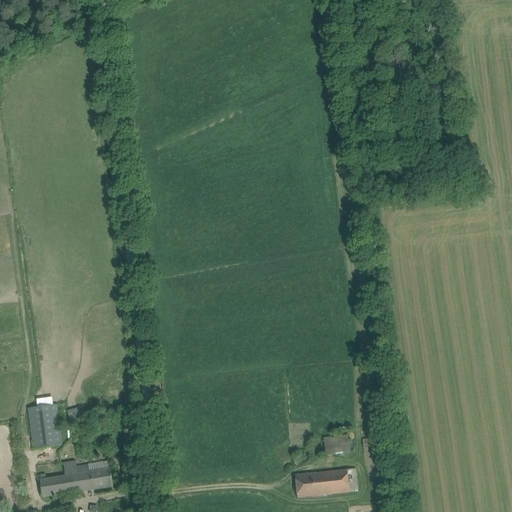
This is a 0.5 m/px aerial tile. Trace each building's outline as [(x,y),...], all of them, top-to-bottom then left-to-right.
[(57,404),(28,408),(33,449),(63,444),(57,404)] [(350,452),(347,435),(323,438),(326,455),(350,452)] [(381,437),(362,440),(364,448),(382,446),(381,437)] [(66,475),(40,480),(43,498),(113,486),(110,468),(89,472),(88,464),(76,466),(76,461),(64,463),(66,475)] [(356,469),(305,474),(295,476),(298,498),(358,491),(356,469)]
